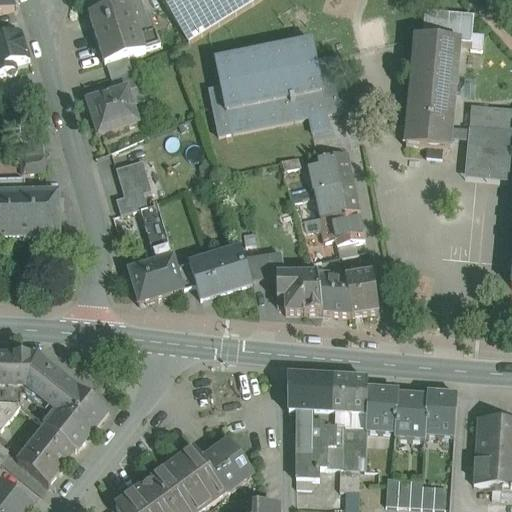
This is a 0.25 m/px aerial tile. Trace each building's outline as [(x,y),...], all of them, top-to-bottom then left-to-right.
[(0,0),(0,17),(14,14),(9,0),(0,0)] [(147,2),(139,5),(137,0),(107,0),(111,13),(132,7),(146,54),(161,49),(147,2)] [(159,0),(189,46),(262,0),(159,0)] [(111,13),(92,19),(102,51),(90,55),(94,65),(105,62),(107,69),(130,62),(147,56),(146,54),(132,7),(111,13)] [(475,20),(426,15),(423,42),(417,41),(417,43),(418,43),(410,119),(409,119),(406,150),(450,154),(460,46),(472,47),(475,20)] [(22,36),(0,42),(0,79),(7,77),(11,80),(16,79),(17,74),(16,68),(30,64),(22,36)] [(229,115),(233,137),(351,114),(340,61),(317,65),(313,45),(216,65),(222,92),(227,116),(229,115)] [(130,62),(109,68),(113,83),(132,74),(130,62)] [(132,74),(113,83),(118,98),(129,94),(145,89),(139,71),(132,74)] [(145,89),(129,94),(130,96),(129,96),(134,110),(150,105),(145,89)] [(222,92),(209,94),(218,140),(233,137),(229,115),(227,116),(222,92)] [(118,98),(91,106),(101,139),(140,127),(139,125),(134,110),(129,96),(130,96),(129,94),(118,98)] [(511,114),(471,111),(469,132),(511,136),(511,114)] [(43,144),(17,147),(18,162),(44,159),(43,144)] [(44,159),(18,162),(18,163),(21,163),(22,178),(46,176),(44,159)] [(174,260),(159,209),(148,212),(144,198),(159,194),(149,159),(131,165),(138,191),(126,195),(132,217),(141,214),(148,240),(149,242),(156,266),(174,260)] [(348,159),(321,164),(322,171),(327,194),(354,189),(348,159)] [(131,165),(113,170),(120,196),(120,197),(126,195),(138,191),(131,165)] [(322,171),(310,173),(315,196),(327,194),(322,171)] [(25,183),(0,183),(0,197),(25,197),(25,183)] [(354,189),(327,194),(332,221),(359,216),(354,189)] [(297,211),(316,206),(313,193),(294,198),(297,211)] [(327,194),(315,196),(321,224),(332,221),(327,194)] [(126,195),(120,197),(120,196),(106,200),(113,223),(132,217),(126,195)] [(0,197),(0,244),(33,244),(33,250),(48,249),(48,243),(61,243),(59,196),(25,197),(0,197)] [(132,217),(113,223),(120,248),(148,240),(141,214),(132,217)] [(359,216),(332,221),(337,244),(338,251),(366,246),(360,216),(359,216)] [(332,221),(321,224),(325,246),(337,244),(332,221)] [(241,252),(190,268),(190,269),(197,291),(201,304),(252,288),(245,264),(241,252)] [(282,258),(245,264),(251,285),(252,285),(252,286),(278,281),(278,280),(287,279),(282,258)] [(156,266),(128,275),(139,310),(184,296),(184,295),(178,273),(174,260),(156,266)] [(190,269),(178,273),(184,295),(197,291),(190,269)] [(306,279),(306,271),(293,271),(293,279),(306,279)] [(374,277),(346,281),(347,288),(352,321),(380,319),(374,277)] [(287,279),(278,280),(278,281),(278,303),(286,303),(286,319),(305,318),(305,319),(323,319),(323,318),(320,279),(306,279),(293,279),(287,279)] [(331,280),(320,279),(323,318),(323,319),(352,321),(347,288),(330,287),(331,280)] [(77,390),(37,359),(0,358),(0,408),(18,409),(21,411),(21,399),(27,399),(27,400),(46,415),(53,421),(77,390)] [(334,382),(288,379),(289,417),(320,419),(332,419),(334,382)] [(367,384),(334,382),(332,419),(366,420),(367,393),(367,384)] [(77,390),(53,421),(46,415),(38,425),(45,431),(76,456),(77,455),(109,416),(77,390)] [(427,401),(398,399),(399,395),(384,394),(367,393),(366,420),(366,437),(395,439),(395,443),(425,445),(425,441),(454,443),(455,427),(456,427),(458,399),(442,398),(427,397),(427,401)] [(0,434),(1,435),(21,411),(18,409),(0,408),(0,434)] [(343,433),(319,433),(320,419),(290,418),(289,422),(296,422),(296,484),(320,485),(320,474),(341,474),(341,475),(343,475),(343,433)] [(332,419),(320,419),(319,433),(343,433),(343,475),(359,475),(360,476),(365,476),(366,437),(366,420),(332,419)] [(511,424),(479,422),(475,487),(511,489),(511,424)] [(45,431),(17,465),(48,491),(76,456),(45,431)] [(203,466),(202,466),(225,498),(253,477),(230,446),(203,466)] [(9,456),(0,448),(0,466),(0,467),(9,456)] [(196,454),(116,511),(205,511),(225,498),(202,466),(203,466),(196,454)] [(343,475),(341,475),(340,497),(344,497),(343,510),(356,511),(356,510),(359,510),(359,475),(343,475)] [(423,485),(388,483),(386,511),(406,511),(445,511),(446,492),(423,491),(423,485)] [(0,488),(0,511),(31,511),(33,510),(3,485),(0,488)]
